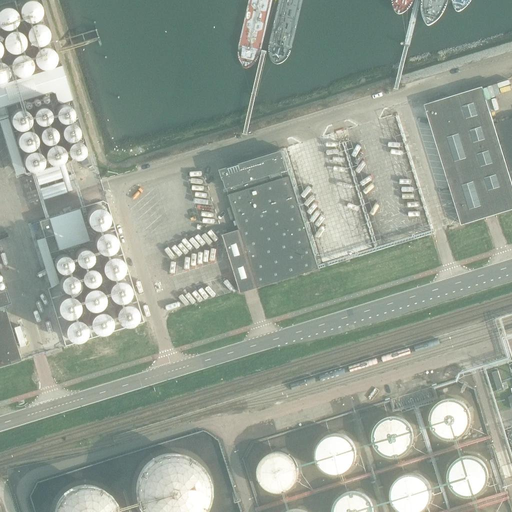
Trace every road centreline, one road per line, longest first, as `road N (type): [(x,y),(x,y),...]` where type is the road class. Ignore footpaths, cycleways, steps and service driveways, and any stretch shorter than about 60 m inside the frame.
road 1 (unclassified): [(511,61),(116,182),(173,369)]
road 2 (tertiary): [(173,369),(511,266)]
road 3 (tertiary): [(0,424),(173,369)]
